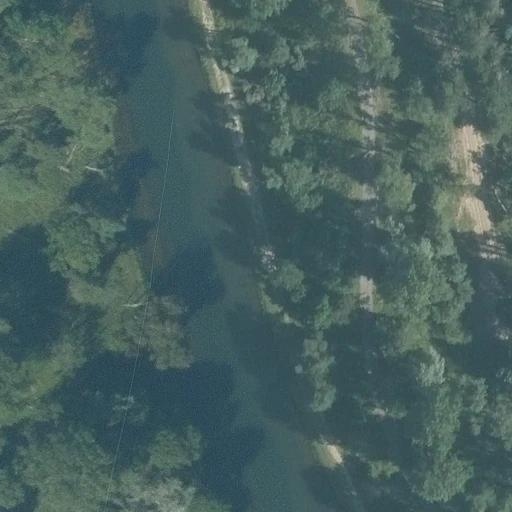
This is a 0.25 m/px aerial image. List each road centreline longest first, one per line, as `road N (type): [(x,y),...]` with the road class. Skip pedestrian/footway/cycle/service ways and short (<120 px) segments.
road 1 (track): [(434,511),(380,418),(370,370),(367,113),(348,0)]
road 2 (unknown): [(428,0),(511,334)]
